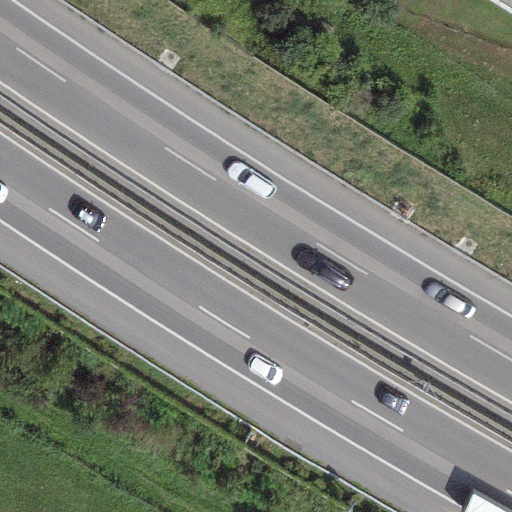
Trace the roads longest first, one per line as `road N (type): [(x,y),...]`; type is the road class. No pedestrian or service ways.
road 1 (motorway): [(511,357),(341,257),(0,36)]
road 2 (motorway): [(0,181),(233,334),(511,498)]
